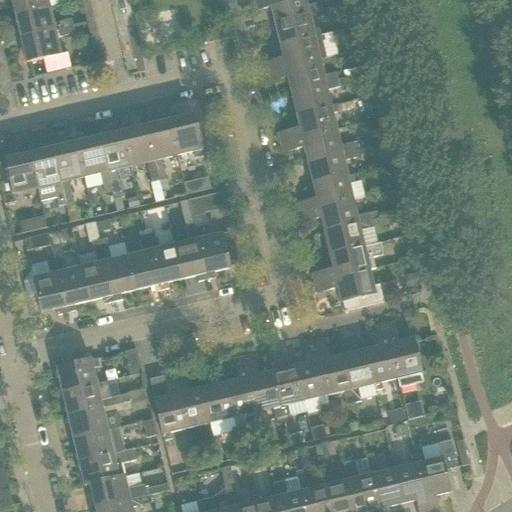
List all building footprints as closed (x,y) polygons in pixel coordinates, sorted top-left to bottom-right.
[(10,0),(14,17),(49,8),(46,0),(10,0)] [(88,0),(84,0),(81,1),(84,15),(91,13),(88,0)] [(269,8),(273,22),(314,12),(312,5),(306,6),(304,0),(258,0),(247,3),(249,13),(269,8)] [(273,22),(278,45),(313,37),(310,21),(322,18),(319,3),(312,5),(314,12),(273,22)] [(49,8),(14,17),(20,40),(59,31),(61,30),(73,28),(71,20),(59,23),(58,23),(53,25),(49,8)] [(59,31),(20,40),(25,64),(42,60),(46,76),(70,70),(67,54),(60,56),(56,39),(63,38),(74,35),(73,28),(61,30),(59,31)] [(95,33),(89,35),(92,49),(95,48),(99,47),(96,33),(95,33)] [(261,63),(263,73),(319,60),(325,58),(319,35),(313,37),(278,45),(281,58),(261,63)] [(286,79),(289,92),(330,82),(329,75),(323,77),(319,60),(263,73),(266,83),(286,79)] [(289,92),(295,115),(330,107),(326,91),(339,88),(337,81),(335,74),(329,75),(330,82),(289,92)] [(344,79),(337,81),(339,88),(346,87),(344,79)] [(278,133),(280,143),(335,130),(332,114),(338,113),(336,105),(330,107),(295,115),(298,128),(278,133)] [(175,114),(167,116),(176,157),(193,153),(195,159),(202,158),(200,151),(201,151),(193,116),(177,120),(175,114)] [(159,124),(145,127),(158,182),(165,180),(160,161),(176,157),(167,116),(158,118),(159,124)] [(129,125),(120,127),(130,168),(146,164),(150,184),(158,182),(145,127),(130,131),(129,125)] [(113,135),(98,138),(111,193),(113,201),(123,198),(119,181),(116,181),(114,172),(130,168),(120,127),(111,130),(113,135)] [(303,148),(306,163),(347,153),(345,145),(339,147),(335,130),(280,143),(283,153),(303,148)] [(82,136),(74,138),(83,179),(99,175),(104,195),(111,193),(98,138),(84,142),(82,136)] [(66,146),(52,149),(65,204),(71,202),(67,183),(83,179),(74,138),(65,140),(66,146)] [(306,163),(312,186),(347,178),(343,162),(356,159),(352,144),(345,145),(347,153),(306,163)] [(36,147),(27,149),(37,190),(39,202),(55,198),(57,206),(65,204),(52,149),(37,153),(36,147)] [(37,190),(27,149),(18,151),(19,157),(4,161),(4,163),(0,164),(0,192),(3,206),(15,203),(13,196),(37,190)] [(295,204),(297,214),(352,201),(349,185),(354,183),(353,176),(347,178),(312,186),(315,199),(295,204)] [(183,185),(186,196),(210,190),(207,179),(183,185)] [(391,182),(383,184),(385,193),(393,191),(391,182)] [(225,209),(221,193),(187,201),(191,217),(225,209)] [(137,198),(127,200),(129,209),(139,207),(137,198)] [(320,219),(323,233),(364,223),(362,216),(356,217),(352,201),(297,214),(300,224),(320,219)] [(323,233),(329,256),(364,248),(360,232),(372,229),(369,214),(362,216),(364,223),(323,233)] [(18,223),(21,235),(46,229),(43,218),(18,223)] [(109,220),(95,224),(97,233),(111,230),(109,220)] [(190,242),(173,246),(181,281),(196,278),(197,283),(206,281),(195,233),(202,232),(200,226),(185,230),(187,238),(189,238),(190,242)] [(152,231),(145,232),(159,293),(168,290),(167,285),(181,281),(173,246),(157,250),(152,231)] [(143,253),(126,257),(135,292),(149,289),(151,295),(159,293),(145,232),(138,234),(143,253)] [(203,239),(202,232),(195,233),(206,281),(215,279),(214,273),(229,270),(229,267),(238,265),(231,232),(221,235),(203,239)] [(97,233),(87,235),(89,244),(91,243),(99,241),(97,233)] [(22,241),(25,253),(50,247),(47,235),(22,241)] [(99,241),(98,242),(112,304),(121,302),(120,296),(135,292),(126,257),(110,261),(105,240),(99,241)] [(96,264),(79,268),(88,303),(102,300),(103,306),(112,304),(98,242),(91,243),(96,264)] [(312,274),(314,284),(369,271),(375,270),(373,258),(383,256),(381,244),(364,248),(329,256),(332,269),(312,274)] [(60,260),(46,263),(47,269),(54,267),(66,315),(74,313),(73,307),(88,303),(79,268),(63,272),(60,260)] [(412,260),(404,262),(406,269),(414,266),(412,260)] [(49,276),(32,280),(40,315),(56,311),(57,317),(66,315),(54,267),(47,269),(49,276)] [(369,271),(314,284),(316,294),(337,290),(340,304),(342,304),(344,313),(383,304),(378,286),(373,287),(369,271)] [(394,323),(384,325),(397,379),(397,381),(398,386),(399,389),(423,383),(423,381),(413,339),(399,343),(394,323)] [(378,348),(365,351),(373,385),(373,386),(374,389),(375,392),(382,390),(381,385),(380,383),(397,379),(384,325),(374,328),(378,348)] [(324,339),(314,341),(326,396),(343,392),(343,393),(344,400),(352,398),(342,357),(329,360),(324,339)] [(308,364),(295,367),(303,402),(326,396),(314,341),(303,344),(308,364)] [(135,350),(123,353),(129,377),(141,375),(135,350)] [(365,351),(342,357),(352,398),(344,400),(346,406),(360,402),(357,389),(373,385),(365,351)] [(253,355),(243,358),(256,414),(272,410),(274,417),(281,415),(271,373),(258,376),(253,355)] [(238,381),(224,384),(235,429),(246,426),(245,419),(257,416),(256,414),(243,358),(233,360),(238,381)] [(56,368),(62,392),(97,384),(93,367),(99,366),(97,359),(91,361),(91,360),(56,368)] [(295,367),(271,373),(281,415),(274,417),(275,423),(290,419),(287,406),(303,402),(295,367)] [(183,372),(173,374),(186,430),(202,426),(204,432),(211,431),(201,390),(188,393),(183,372)] [(186,430),(173,374),(163,377),(168,398),(153,401),(163,442),(171,440),(169,434),(186,430)] [(95,384),(62,392),(67,416),(95,409),(122,403),(129,401),(128,395),(127,394),(120,396),(110,398),(106,382),(97,384),(95,384)] [(224,384),(201,390),(211,431),(204,432),(205,439),(236,432),(235,429),(224,384)] [(95,409),(67,416),(73,439),(95,434),(119,428),(115,412),(124,410),(131,409),(129,401),(122,403),(95,409)] [(451,402),(437,406),(439,414),(453,411),(451,402)] [(396,411),(387,413),(389,424),(397,422),(398,422),(404,420),(402,410),(396,411)] [(152,421),(143,424),(146,439),(156,437),(152,421)] [(404,425),(394,427),(396,438),(407,436),(404,425)] [(323,427),(309,430),(312,442),(325,439),(323,427)] [(73,439),(78,463),(125,452),(119,428),(73,439)] [(302,433),(287,437),(290,447),(304,444),(302,433)] [(462,441),(456,443),(461,467),(468,465),(462,441)] [(451,442),(438,445),(441,459),(444,471),(457,468),(451,442)] [(421,449),(413,450),(415,459),(427,511),(438,511),(435,497),(449,494),(444,471),(441,459),(424,462),(423,458),(423,457),(421,449)] [(95,459),(79,463),(84,486),(89,485),(124,477),(121,464),(136,461),(133,450),(125,452),(95,459)] [(373,455),(366,456),(370,475),(378,511),(402,505),(394,470),(377,474),(373,455)] [(410,466),(394,470),(402,505),(415,502),(417,511),(427,511),(415,459),(408,460),(410,466)] [(354,462),(343,465),(345,474),(354,511),(373,511),(378,511),(370,475),(358,478),(354,462)] [(296,478),(300,492),(304,511),(329,511),(323,487),(307,490),(302,471),(295,473),(296,478)] [(354,511),(345,474),(322,479),(322,481),(323,487),(329,511),(354,511)] [(231,475),(222,477),(225,489),(229,509),(230,511),(254,511),(253,503),(238,507),(231,475)] [(127,490),(124,477),(89,485),(95,509),(149,496),(148,489),(147,486),(127,490)] [(297,479),(273,484),(275,492),(276,498),(279,511),(304,511),(300,492),(297,479)] [(7,483),(0,484),(0,496),(9,494),(7,483)] [(157,487),(148,489),(149,496),(158,494),(157,487)] [(212,499),(203,501),(205,508),(205,511),(230,511),(229,509),(225,489),(212,499)] [(9,494),(0,496),(0,509),(11,506),(12,506),(9,494)] [(95,509),(95,511),(132,511),(131,508),(151,503),(149,496),(95,509)] [(279,511),(276,498),(253,503),(254,511),(279,511)] [(197,511),(205,511),(205,508),(203,501),(196,503),(197,510),(197,511)]
